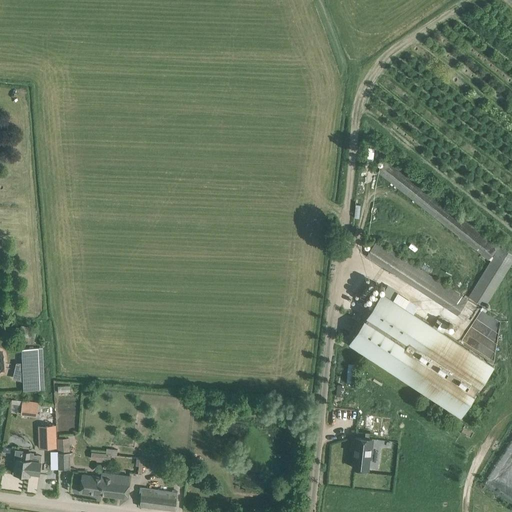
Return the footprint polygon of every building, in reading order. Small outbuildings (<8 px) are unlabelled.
[(500,245),(395,162),(387,156),(386,158),(388,159),(378,171),(488,259),(500,245)] [(467,299),(385,246),(377,240),(367,255),(457,314),(467,299)] [(511,252),(500,245),(469,296),(485,306),(511,262),(511,252)] [(432,324),(414,312),(418,305),(398,291),(393,299),(383,292),(350,343),(460,415),(493,364),(444,332),(448,325),(437,317),(432,324)] [(22,327),(22,335),(36,335),(36,327),(22,327)] [(41,390),(39,348),(22,348),(22,363),(16,363),(13,379),(23,381),(24,390),(41,390)] [(348,364),(347,382),(353,383),(355,365),(348,364)] [(63,386),(63,382),(57,383),(57,391),(68,391),(68,386),(63,386)] [(33,400),(23,399),(21,414),(31,415),(33,400)] [(55,424),(39,425),(40,448),(56,447),(55,424)] [(348,440),(345,458),(359,460),(361,448),(362,449),(364,429),(348,427),(346,440),(348,440)] [(69,451),(69,452),(70,451),(69,437),(57,437),(58,450),(69,451)] [(24,451),(16,450),(14,457),(17,458),(15,473),(29,475),(29,472),(40,474),(41,461),(29,460),(30,453),(23,452),(24,451)] [(69,451),(58,450),(58,452),(59,452),(59,467),(69,467),(69,455),(73,455),(73,452),(69,452),(69,451)] [(110,463),(111,455),(111,453),(91,451),(91,459),(97,459),(97,461),(110,463)] [(146,459),(137,457),(136,465),(139,466),(138,473),(142,473),(142,466),(145,466),(146,459)] [(103,476),(83,474),(81,491),(127,497),(130,476),(104,472),(103,476)] [(176,510),(178,496),(178,491),(140,487),(140,488),(142,488),(142,493),(140,492),(140,493),(142,493),(141,500),(139,500),(139,501),(141,501),(140,505),(139,505),(138,506),(176,510)]
